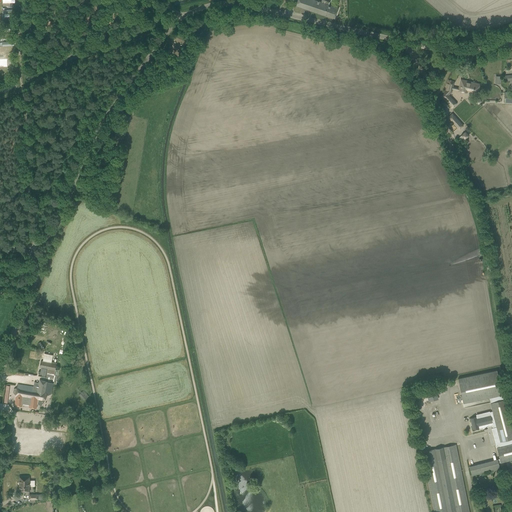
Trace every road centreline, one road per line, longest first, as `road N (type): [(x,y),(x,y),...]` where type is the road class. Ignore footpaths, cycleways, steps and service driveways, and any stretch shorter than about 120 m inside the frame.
road 1 (track): [(400,41),(432,92),(461,165),(511,386)]
road 2 (unclassified): [(178,19),(231,3),(444,50),(511,37)]
road 3 (unclassified): [(30,248),(53,231),(104,119),(178,19)]
road 4 (track): [(17,0),(30,248)]
road 5 (unclassified): [(0,382),(36,279),(30,248)]
